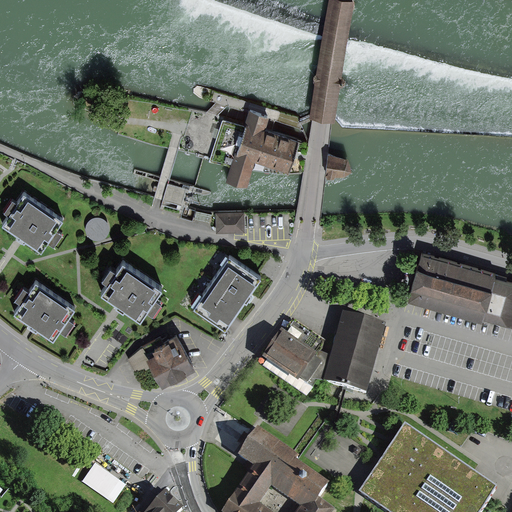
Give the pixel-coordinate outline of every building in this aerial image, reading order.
[(256,160),(289,172),(302,133),(270,123),(272,117),(249,109),(236,147),(229,168),(225,178),(247,186),(252,173),(256,160)] [(347,163),(330,156),(328,179),(345,181),(351,175),(351,167),(347,163)] [(7,212),(0,222),(21,236),(42,250),(49,238),(53,241),(62,228),(57,224),(63,215),(23,188),(16,199),(11,195),(1,209),(7,212)] [(242,211),(216,212),(217,230),(244,229),(242,211)] [(227,251),(191,305),(224,327),(260,273),(227,251)] [(511,277),(421,253),(415,276),(409,298),(483,318),(484,314),(511,321),(511,277)] [(103,281),(97,291),(118,304),(139,318),(146,307),(150,310),(159,296),(154,293),(160,284),(119,257),(113,267),(107,264),(98,277),(103,281)] [(18,301),(11,311),(32,324),(53,338),(60,327),(64,330),(73,316),(68,313),(74,304),(34,277),(27,287),(21,283),(12,297),(18,301)] [(331,355),(324,382),(366,392),(384,323),(363,318),(342,312),(331,355)] [(276,341),(265,358),(298,379),(300,377),(319,350),(326,340),(292,317),(276,341)] [(193,366),(176,336),(170,340),(168,336),(151,345),(154,350),(145,355),(161,384),(193,366)] [(319,350),(300,377),(314,386),(318,380),(324,382),(331,355),(327,353),(324,351),(319,350)] [(405,425),(362,494),(387,511),(482,511),(498,489),(457,462),(405,425)] [(317,510),(321,503),(334,486),(255,429),(233,459),(253,473),(268,484),(273,479),(317,510)] [(225,511),(333,511),(321,503),(317,510),(273,479),(268,484),(253,473),(225,511)] [(148,511),(180,511),(184,508),(166,492),(148,511)]
